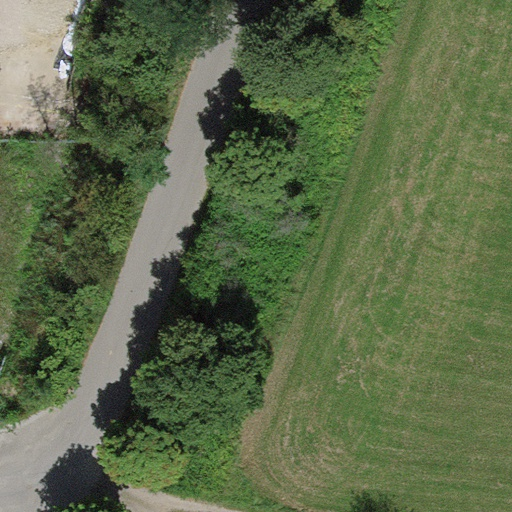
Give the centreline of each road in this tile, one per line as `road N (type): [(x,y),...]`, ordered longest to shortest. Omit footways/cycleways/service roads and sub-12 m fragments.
road 1 (residential): [(61,455),(222,0)]
road 2 (track): [(61,455),(201,511)]
